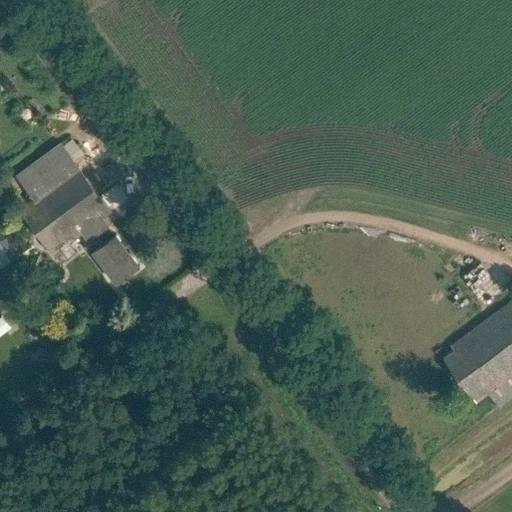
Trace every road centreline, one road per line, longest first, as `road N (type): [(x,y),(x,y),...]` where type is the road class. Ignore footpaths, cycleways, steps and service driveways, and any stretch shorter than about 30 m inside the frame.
road 1 (residential): [(400,511),(23,0)]
road 2 (unknown): [(211,254),(0,415)]
